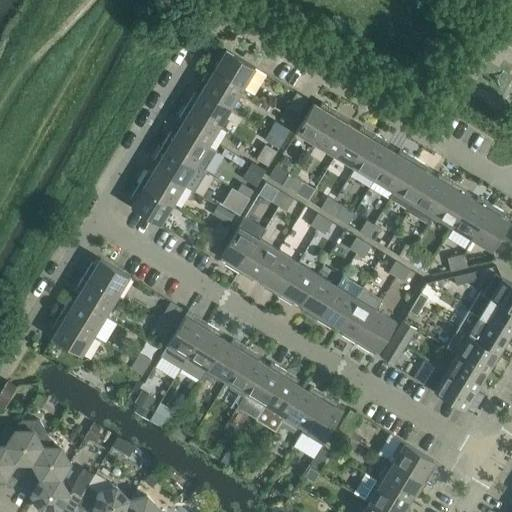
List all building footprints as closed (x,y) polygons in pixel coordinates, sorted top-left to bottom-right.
[(218,53),(210,67),(243,87),(253,94),(265,73),(226,50),(222,56),(218,53)] [(201,81),(206,83),(202,89),(231,107),(243,87),(210,67),(201,81)] [(199,95),(194,92),(186,106),(219,126),(231,107),(202,89),(199,95)] [(308,99),(297,92),(285,112),(296,119),(308,99)] [(313,102),(296,132),(316,144),(336,110),(322,102),(320,106),(313,102)] [(178,120),(182,123),(179,128),(208,146),(219,126),(186,106),(178,120)] [(347,123),(350,119),(336,110),(316,144),(336,156),(353,126),(347,123)] [(280,119),(292,126),(296,119),(285,112),(280,119)] [(290,129),(276,120),(270,130),(284,139),(290,129)] [(361,126),(359,130),(353,126),(336,156),(355,167),(375,134),(361,126)] [(208,146),(179,128),(175,134),(171,131),(163,145),(205,171),(216,151),(208,146)] [(264,139),(279,148),(284,139),(270,130),(264,139)] [(386,147),(389,142),(375,134),(355,167),(374,179),(392,150),(386,147)] [(261,151),(272,158),(276,151),(265,144),(261,151)] [(154,159),(158,162),(155,167),(184,185),(196,165),(163,145),(154,159)] [(400,149),(398,153),(392,150),(374,179),(394,191),(414,158),(400,149)] [(268,165),(272,158),(261,151),(257,159),(268,165)] [(425,170),(428,166),(414,158),(394,191),(390,198),(409,210),(431,174),(425,170)] [(252,161),(247,169),(261,178),(266,170),(252,161)] [(277,166),(270,178),(289,189),(296,177),(277,166)] [(151,173),(147,170),(139,184),(172,204),(184,185),(155,167),(151,173)] [(247,169),(242,178),(256,186),(261,178),(247,169)] [(439,173),(437,177),(431,174),(409,210),(408,211),(428,223),(433,215),(453,181),(439,173)] [(296,193),(303,182),(296,177),(289,189),(296,193)] [(464,194),(467,190),(453,181),(433,215),(453,226),(470,197),(464,194)] [(253,190),(242,183),(237,190),(243,194),(249,197),(253,190)] [(135,201),(131,207),(160,224),(172,204),(139,184),(131,198),(135,201)] [(249,197),(237,190),(232,187),(221,205),(238,215),(249,197)] [(279,190),(272,201),(279,206),(286,194),(279,190)] [(286,210),(293,198),(286,194),(279,206),(286,210)] [(478,196),(476,201),(470,197),(453,226),(472,238),(492,205),(478,196)] [(328,197),(321,208),(328,212),(335,201),(328,197)] [(335,217),(342,205),(335,201),(328,212),(335,217)] [(218,204),(213,213),(229,223),(235,214),(218,204)] [(503,217),(506,213),(492,205),(472,238),(492,250),(510,221),(503,217)] [(318,213),(311,225),(318,229),(325,218),(318,213)] [(245,216),(221,255),(227,259),(225,263),(239,272),(259,238),(265,228),(245,216)] [(325,233),(332,222),(325,218),(318,229),(325,233)] [(367,220),(360,232),(367,236),(374,225),(367,220)] [(230,229),(218,222),(214,229),(226,236),(230,229)] [(374,240),(381,229),(374,225),(367,236),(374,240)] [(202,249),(213,256),(226,236),(214,229),(202,249)] [(356,237),(349,248),(357,253),(364,241),(356,237)] [(252,280),(255,276),(261,279),(278,250),(259,238),(239,272),(252,280)] [(364,257),(371,245),(364,241),(357,253),(364,257)] [(406,244),(399,255),(406,260),(413,248),(406,244)] [(413,264),(420,252),(413,248),(406,260),(413,264)] [(266,283),(264,287),(278,295),(298,262),(278,250),(261,279),(266,283)] [(467,267),(464,254),(456,256),(459,269),(467,267)] [(448,258),(451,271),(459,269),(456,256),(448,258)] [(96,265),(92,262),(84,276),(117,296),(129,276),(100,258),(96,265)] [(395,260),(388,272),(396,276),(403,265),(395,260)] [(291,304),(294,300),(300,303),(317,274),(298,262),(278,295),(291,304)] [(403,281),(410,269),(403,265),(396,276),(403,281)] [(477,280),(474,271),(464,274),(466,282),(477,280)] [(305,306),(303,311),(317,319),(337,286),(317,274),(300,303),(305,306)] [(454,276),(456,285),(466,282),(464,274),(454,276)] [(75,290),(80,292),(76,298),(105,315),(117,296),(84,276),(75,290)] [(330,327),(333,323),(339,327),(362,288),(343,276),(337,286),(317,319),(330,327)] [(511,283),(502,278),(490,297),(511,309),(511,283)] [(344,330),(342,334),(355,343),(376,309),(382,300),(362,288),(339,327),(344,330)] [(428,297),(420,292),(415,302),(422,306),(428,297)] [(511,330),(511,309),(490,297),(482,292),(471,310),(510,334),(511,330)] [(73,304),(68,301),(60,315),(93,335),(105,315),(76,298),(73,304)] [(182,308),(171,301),(159,321),(170,328),(182,308)] [(409,310),(417,315),(422,306),(415,302),(409,310)] [(372,347),(378,351),(396,321),(376,309),(355,343),(369,351),(372,347)] [(510,334),(471,310),(459,329),(499,352),(510,334)] [(52,329),(56,331),(52,337),(81,355),(93,335),(60,315),(52,329)] [(191,319),(185,315),(160,357),(180,369),(208,323),(194,315),(191,319)] [(416,328),(404,320),(393,339),(405,346),(416,328)] [(154,329),(166,336),(170,328),(159,321),(154,329)] [(219,336),(221,332),(208,323),(180,369),(199,381),(225,339),(219,336)] [(499,352),(459,329),(448,347),(457,352),(488,371),(499,352)] [(233,339),(230,343),(225,339),(199,381),(203,383),(208,375),(218,381),(221,377),(226,380),(247,347),(233,339)] [(381,357),(393,364),(405,346),(393,339),(381,357)] [(258,360),(260,355),(247,347),(226,380),(232,384),(230,388),(239,394),(235,401),(239,404),(264,363),(258,360)] [(488,371),(457,352),(446,371),(476,389),(488,371)] [(151,360),(139,353),(135,360),(146,367),(151,360)] [(130,368),(142,375),(146,367),(135,360),(130,368)] [(272,362),(269,366),(264,363),(239,404),(237,407),(256,419),(265,404),(286,371),(272,362)] [(424,384),(465,409),(476,389),(446,371),(435,365),(424,384)] [(297,383),(299,379),(286,371),(265,404),(271,407),(269,412),(278,418),(276,421),(280,424),(303,387),(297,383)] [(0,403),(5,407),(17,387),(8,382),(0,395),(0,403)] [(311,386),(308,390),(303,387),(280,424),(284,426),(286,422),(296,428),(299,424),(304,428),(325,394),(311,386)] [(156,398),(142,390),(135,401),(149,410),(156,398)] [(336,407),(338,403),(325,394),(304,428),(310,431),(307,435),(317,441),(315,445),(320,447),(324,440),(342,411),(336,407)] [(167,428),(176,415),(161,405),(152,419),(167,428)] [(362,416),(350,409),(338,430),(347,435),(349,436),(362,416)] [(15,462),(32,463),(49,436),(40,420),(21,419),(5,445),(15,462)] [(430,466),(434,460),(405,442),(405,443),(390,434),(378,454),(393,463),(426,483),(434,469),(430,466)] [(352,452),(358,442),(349,436),(347,435),(341,445),(352,452)] [(32,463),(41,478),(60,478),(70,463),(61,447),(49,436),(32,463)] [(118,436),(112,447),(129,457),(135,446),(118,436)] [(0,477),(5,478),(15,462),(5,445),(0,445),(0,477)] [(312,460),(321,466),(328,454),(319,449),(312,460)] [(228,464),(233,455),(226,451),(221,460),(228,464)] [(376,480),(410,500),(413,494),(417,497),(426,483),(393,463),(389,468),(385,466),(376,480)] [(310,467),(305,476),(314,482),(319,473),(310,467)] [(9,473),(3,483),(12,489),(18,479),(9,473)] [(408,511),(410,508),(406,505),(410,500),(376,480),(366,473),(354,493),(369,502),(385,511),(408,511)] [(28,476),(22,486),(32,492),(38,482),(28,476)] [(31,494),(40,510),(59,511),(61,511),(72,511),(77,505),(82,496),(74,491),(69,494),(60,478),(41,478),(31,494)] [(98,491),(95,504),(82,496),(77,505),(88,511),(90,511),(93,509),(95,511),(125,511),(129,500),(117,487),(98,491)] [(147,496),(129,500),(125,511),(159,511),(160,509),(147,496)] [(385,511),(369,502),(365,507),(361,505),(356,511),(385,511)]
